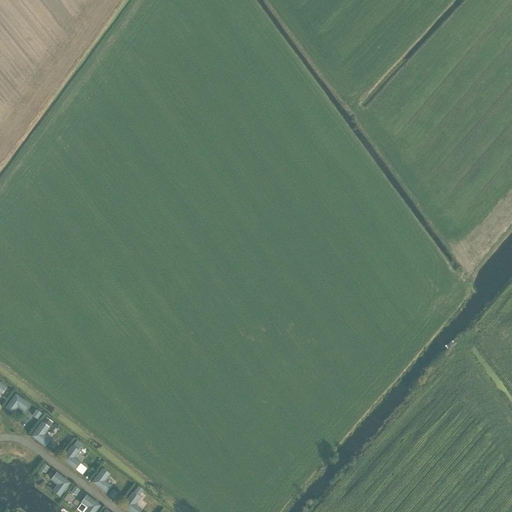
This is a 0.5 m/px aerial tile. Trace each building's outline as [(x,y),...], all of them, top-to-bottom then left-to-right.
[(30,406),(16,396),(6,409),(13,415),(18,408),(24,413),(30,406)] [(50,430),(42,424),(31,438),(45,449),(51,441),(45,436),(50,430)] [(80,453),(72,447),(62,461),(76,472),(81,464),(75,460),(80,453)] [(110,476),(103,471),(92,484),(106,495),(112,488),(105,483),(110,476)] [(71,484),(57,474),(51,481),(58,486),(53,492),(60,498),(71,484)] [(80,501),(75,496),(81,490),(75,483),(69,488),(74,494),(67,501),(73,508),(80,501)] [(141,500),(133,494),(123,508),(128,511),(141,511),(142,511),(136,506),(141,500)] [(97,511),(101,507),(87,496),(81,504),(88,509),(85,511),(97,511)]
